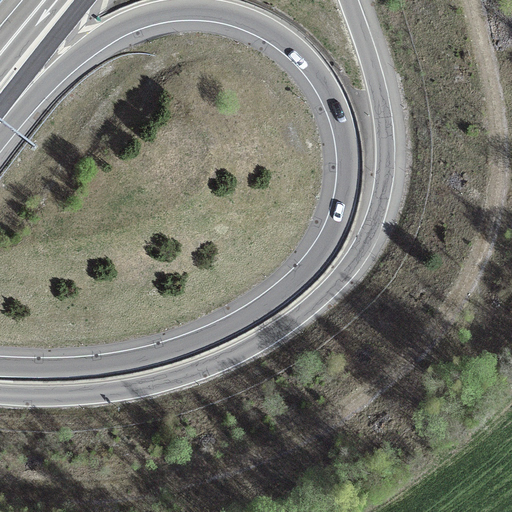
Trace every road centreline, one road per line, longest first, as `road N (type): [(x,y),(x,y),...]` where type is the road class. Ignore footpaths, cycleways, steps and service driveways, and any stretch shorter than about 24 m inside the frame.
road 1 (motorway): [(0,140),(80,52),(140,18),(187,10),(252,22),(300,55),(333,104),(346,167),(326,243),(298,277),(235,322),(134,359),(0,365)]
road 2 (trunk): [(0,394),(98,393),(185,374),(261,340),(331,287),(370,231),(384,182),(381,109),(349,0)]
road 3 (motorway): [(0,108),(83,0)]
